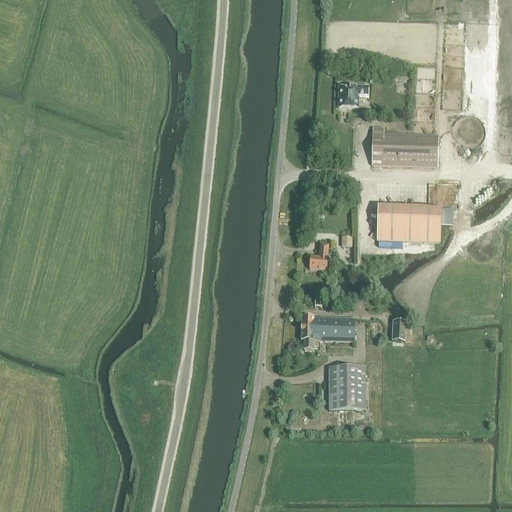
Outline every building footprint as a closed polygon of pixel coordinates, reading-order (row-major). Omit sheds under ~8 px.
[(338,76),(322,75),(321,100),(337,101),(338,76)] [(369,98),(369,88),(339,88),(339,110),(358,110),(359,98),(369,98)] [(438,169),(439,137),(384,135),(384,129),(373,129),(372,167),(438,169)] [(443,213),(378,211),(377,246),(441,248),(443,213)] [(511,225),(510,224),(498,238),(504,243),(511,233),(511,225)] [(341,247),(352,247),(352,237),(341,237),(341,247)] [(310,271),(327,272),(329,247),(320,246),(319,258),(311,257),(310,271)] [(374,315),(373,324),(388,324),(388,315),(374,315)] [(317,349),(317,342),(354,344),(355,321),(302,319),(301,342),(305,342),(304,352),(314,352),(314,349),(317,349)] [(393,322),(392,342),(404,343),(405,342),(406,323),(394,322),(393,322)] [(383,326),(383,334),(375,334),(374,338),(387,339),(387,326),(383,326)] [(378,355),(377,383),(382,383),(382,391),(389,391),(390,370),(398,371),(399,356),(378,355)] [(331,412),(365,411),(364,368),(330,369),(331,412)]
